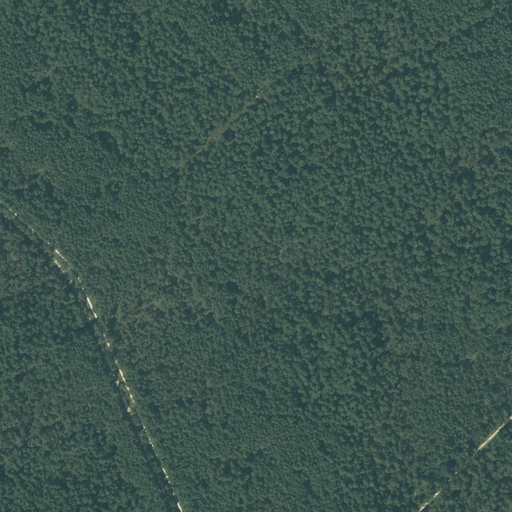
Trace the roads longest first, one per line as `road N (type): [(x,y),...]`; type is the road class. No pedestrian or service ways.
road 1 (track): [(417,511),(387,346),(345,275),(280,259),(295,223),(291,138),(255,95),(175,61),(98,0)]
road 2 (track): [(0,210),(66,273),(173,511)]
road 3 (track): [(511,416),(418,511)]
